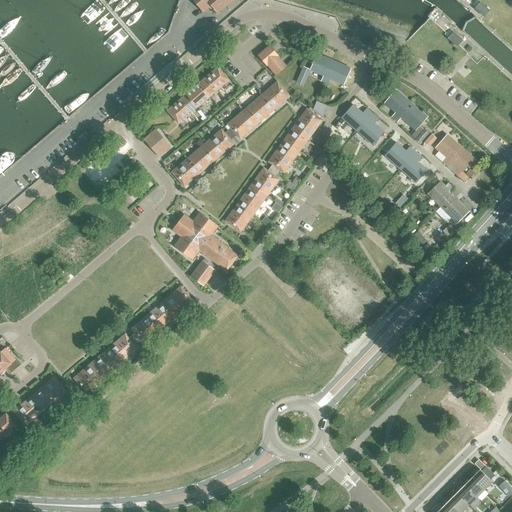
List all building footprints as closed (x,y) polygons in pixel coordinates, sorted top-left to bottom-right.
[(212,5),(218,12),(232,0),(194,0),(204,11),(212,5)] [(475,8),(484,17),(489,11),(480,2),(475,8)] [(448,38),(457,47),(462,41),(453,33),(448,38)] [(321,81),(324,83),(334,61),(317,54),(310,70),(323,76),(321,81)] [(334,61),(324,83),(328,84),(330,79),(343,85),(350,69),(334,61)] [(217,67),(198,83),(210,97),(229,80),(217,67)] [(303,85),(306,78),(299,75),(295,81),(303,85)] [(277,82),(261,95),(274,110),(289,96),(277,82)] [(198,83),(186,94),(197,107),(210,97),(198,83)] [(391,117),(394,120),(409,102),(396,90),(389,97),(389,98),(384,103),(395,113),(391,117)] [(197,107),(186,94),(167,111),(178,124),(197,107)] [(261,95),(243,111),(255,126),(274,110),(261,95)] [(314,107),(325,111),(328,106),(317,101),(314,107)] [(409,102),(394,120),(397,122),(401,118),(415,130),(427,117),(409,102)] [(357,132),(372,114),(366,109),(362,113),(352,105),(341,118),(357,132)] [(314,107),(313,110),(323,117),(325,111),(314,107)] [(307,109),(292,129),(307,141),(322,120),(307,109)] [(206,143),(218,157),(234,144),(230,140),(236,135),(240,139),(255,126),(243,111),(227,124),(228,125),(231,129),(228,131),(225,134),(221,129),(206,143)] [(378,119),(372,114),(357,132),(373,145),(384,132),(374,124),(378,119)] [(143,140),(159,157),(170,147),(155,129),(143,140)] [(292,129),(280,145),(295,157),(307,141),(292,129)] [(424,129),(415,139),(420,143),(429,133),(424,129)] [(442,162),(445,165),(460,147),(446,135),(435,148),(446,158),(442,162)] [(428,138),(424,143),(429,147),(433,143),(428,138)] [(206,143),(187,159),(199,173),(218,157),(206,143)] [(384,156),(400,169),(415,152),(409,147),(405,151),(396,143),(384,156)] [(263,168),(251,184),(267,196),(279,179),(274,176),(279,170),(284,173),(295,157),(280,145),(268,162),(273,165),(268,171),(263,168)] [(460,147),(445,165),(448,167),(452,163),(462,172),(474,159),(460,147)] [(415,152),(400,169),(416,183),(427,170),(418,162),(421,157),(415,152)] [(199,173),(187,159),(171,172),(184,187),(199,173)] [(470,169),(466,174),(470,178),(474,173),(470,169)] [(462,172),(458,177),(464,183),(468,177),(462,172)] [(428,194),(440,207),(457,191),(454,188),(450,192),(440,182),(428,194)] [(251,184),(237,204),(252,216),(267,196),(251,184)] [(457,191),(440,207),(456,224),(469,211),(455,198),(460,193),(457,191)] [(252,216),(237,204),(225,221),(240,232),(252,216)] [(404,209),(399,214),(402,217),(407,212),(404,209)] [(192,259),(199,250),(226,271),(238,256),(211,235),(217,226),(206,218),(200,213),(193,222),(184,215),(172,230),(181,237),(174,246),(192,259)] [(449,225),(442,231),(447,236),(454,230),(449,225)] [(418,232),(413,236),(421,246),(426,241),(418,232)] [(191,276),(203,286),(215,270),(203,261),(191,276)] [(180,286),(161,303),(174,317),(193,301),(180,286)] [(161,303),(146,316),(159,330),(174,317),(161,303)] [(159,330),(146,316),(131,329),(143,344),(159,330)] [(125,334),(109,347),(122,362),(137,348),(125,334)] [(109,347),(94,360),(107,375),(122,362),(109,347)] [(0,352),(0,371),(1,372),(11,364),(0,352)] [(107,375),(94,360),(73,378),(86,393),(107,375)] [(53,377),(35,392),(33,394),(46,409),(48,407),(66,391),(53,377)] [(33,394),(31,396),(13,412),(25,426),(43,411),(46,409),(33,394)] [(0,417),(0,426),(6,434),(16,425),(6,413),(0,417)] [(479,469),(472,477),(484,490),(492,482),(490,480),(494,476),(486,467),(481,471),(479,469)] [(472,477),(464,485),(476,497),(484,490),(472,477)] [(511,488),(503,480),(498,486),(509,496),(511,492),(511,488)] [(464,485),(456,492),(469,505),(476,497),(464,485)] [(456,492),(449,500),(460,511),(461,511),(469,505),(456,492)] [(460,511),(449,500),(441,508),(445,511),(460,511)]
